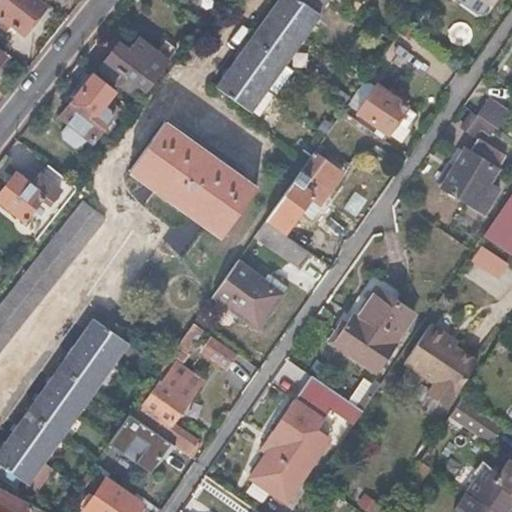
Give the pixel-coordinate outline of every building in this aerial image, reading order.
[(31,0),(0,0),(0,17),(21,35),(43,9),(31,0)] [(194,0),(190,0),(181,12),(203,30),(214,16),(194,0)] [(294,0),(293,1),(290,0),(281,0),(216,91),(250,116),(251,115),(266,93),(267,92),(285,67),(319,19),(316,17),(328,0),(294,0)] [(128,53),(118,46),(97,72),(142,108),(150,97),(144,92),(176,53),(165,43),(157,54),(139,40),(128,53)] [(285,67),(267,92),(276,98),(293,74),(285,67)] [(125,103),(93,77),(60,118),(92,145),(125,103)] [(387,92),(375,84),(356,111),(387,133),(395,120),(405,127),(415,113),(405,106),(406,105),(403,103),(387,92)] [(390,88),(387,92),(403,103),(406,99),(390,88)] [(274,99),(266,93),(251,115),(259,120),(274,99)] [(507,116),(483,100),(473,115),(497,132),(507,116)] [(164,127),(127,176),(219,242),(255,191),(164,127)] [(467,154),(466,153),(442,187),(484,215),(500,190),(487,182),(502,158),(476,140),(467,154)] [(323,160),(314,154),(265,222),(286,237),(294,225),(291,224),(309,198),(311,196),(302,190),(323,160)] [(343,174),(323,160),(302,190),(311,196),(309,198),(321,206),(343,174)] [(15,175),(0,193),(0,202),(23,221),(26,218),(32,222),(38,214),(50,224),(77,190),(49,167),(32,188),(15,175)] [(511,194),(484,237),(511,255),(511,194)] [(0,352),(104,221),(82,203),(0,307),(0,352)] [(265,222),(255,238),(304,273),(315,257),(286,237),(265,222)] [(481,246),(469,263),(497,282),(509,266),(481,246)] [(281,294),(237,262),(213,296),(257,328),(281,294)] [(345,316),(349,319),(333,343),(374,372),(413,316),(395,304),(401,295),(373,275),(345,316)] [(128,342),(95,318),(0,450),(0,464),(26,485),(128,342)] [(447,340),(430,328),(404,367),(433,386),(426,397),(445,411),(476,365),(453,350),(444,344),(447,340)] [(209,338),(197,356),(225,374),(237,357),(209,338)] [(447,340),(444,344),(453,350),(456,345),(447,340)] [(151,384),(158,389),(135,418),(149,428),(188,456),(198,442),(173,424),(202,381),(175,363),(173,366),(167,362),(151,384)] [(361,413),(309,376),(259,450),(267,456),(251,479),(286,504),(329,442),(315,432),(330,411),(352,426),(361,413)] [(461,401),(449,418),(491,445),(502,429),(461,401)] [(135,418),(129,414),(113,438),(132,452),(149,428),(135,418)] [(500,476),(486,467),(467,495),(492,511),(511,511),(511,465),(509,463),(500,476)] [(83,511),(84,511),(136,511),(142,504),(106,478),(83,511)] [(0,488),(0,511),(25,511),(30,504),(0,488)] [(455,511),(492,511),(467,495),(455,511)] [(207,511),(190,500),(182,511),(207,511)]
